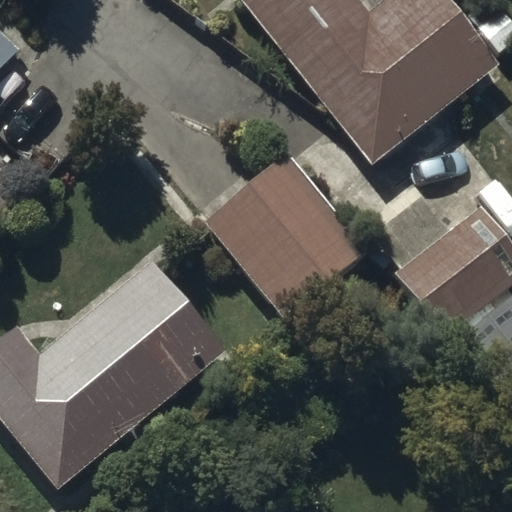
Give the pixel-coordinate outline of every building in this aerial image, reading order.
[(394,0),(366,22),(349,0),(237,0),(370,170),(498,71),(492,64),(511,48),(511,26),(491,0),(486,0),(459,21),(443,0),(394,0)] [(0,69),(19,50),(0,32),(0,69)] [(363,257),(283,161),(201,229),(281,325),(363,257)] [(511,301),(511,256),(479,216),(452,238),(413,190),(364,229),(399,274),(394,278),(453,348),(511,301)] [(221,356),(148,266),(36,357),(15,333),(0,345),(0,427),(52,492),(221,356)] [(511,301),(453,348),(510,419),(511,417),(511,301)]
